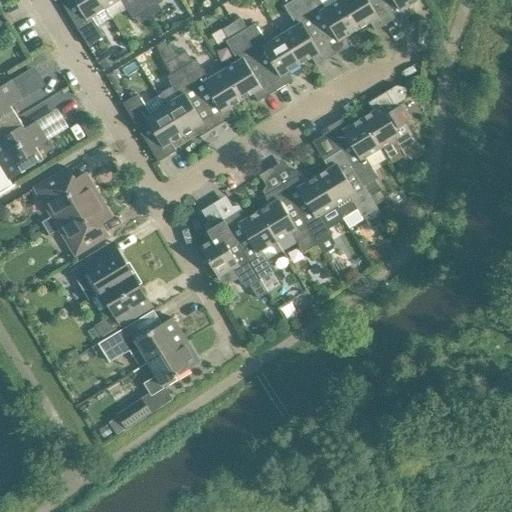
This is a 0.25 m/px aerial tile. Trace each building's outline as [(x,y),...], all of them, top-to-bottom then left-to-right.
[(106,8),(101,0),(60,0),(88,46),(104,36),(91,16),(106,8)] [(133,19),(148,10),(142,0),(101,0),(106,8),(106,7),(112,17),(126,8),(133,19)] [(142,0),(148,10),(163,0),(162,0),(142,0)] [(334,55),(300,0),(285,0),(287,3),(284,5),(296,25),(281,34),(300,64),(311,57),(317,66),(334,55)] [(300,0),(334,55),(351,45),(346,36),(358,29),(340,0),(300,0)] [(395,25),(396,25),(380,0),(340,0),(358,29),(370,22),(375,30),(392,20),(395,25)] [(380,0),(396,25),(413,15),(408,6),(417,0),(380,0)] [(255,23),(247,28),(241,17),(234,21),(276,91),(293,80),(288,71),(300,64),(281,34),(267,43),(255,23)] [(258,101),(276,91),(234,21),(224,27),(231,38),(225,41),(237,61),(223,70),(241,100),(253,93),(258,101)] [(241,100),(223,70),(208,79),(196,59),(192,61),(186,50),(175,57),(217,126),(235,115),(229,107),(241,100)] [(200,137),(217,126),(175,57),(164,63),(171,74),(167,76),(173,86),(158,95),(186,141),(198,134),(200,137)] [(0,86),(0,99),(16,90),(11,80),(0,86)] [(362,118),(380,148),(394,139),(407,159),(409,158),(411,160),(421,154),(419,151),(422,150),(404,121),(410,117),(404,108),(401,110),(400,107),(397,109),(395,105),(405,99),(407,90),(398,88),(397,85),(368,102),(374,111),(362,118)] [(0,130),(19,119),(18,117),(11,106),(22,99),(16,90),(0,99),(0,130)] [(158,95),(144,104),(138,94),(123,103),(158,162),(176,151),(175,148),(186,141),(158,95)] [(380,148),(362,118),(350,125),(345,116),(327,127),(340,150),(370,196),(380,190),(374,179),(377,177),(371,167),(386,158),(380,148)] [(0,157),(42,132),(36,121),(24,128),(19,119),(0,130),(0,157)] [(0,191),(1,193),(13,186),(9,179),(43,159),(36,147),(47,140),(42,132),(0,157),(0,191)] [(329,168),(317,176),(335,206),(335,205),(342,218),(357,209),(362,217),(363,218),(364,217),(369,226),(382,218),(383,218),(375,205),(370,196),(340,150),(323,160),(329,168)] [(46,229),(98,198),(93,190),(94,187),(85,172),(75,179),(68,167),(34,188),(51,216),(42,222),(46,229)] [(300,174),(282,185),(318,243),(324,254),(333,248),(333,240),(331,236),(333,234),(320,214),(335,206),(317,176),(305,183),(300,174)] [(303,252),(318,243),(282,185),(265,195),(270,204),(258,211),(283,251),(297,242),(303,252)] [(98,198),(46,229),(49,235),(59,229),(75,255),(109,235),(102,224),(112,218),(105,206),(103,205),(98,198)] [(241,210),(224,220),(260,279),(268,292),(280,285),(272,271),(274,270),(268,260),(283,251),(258,211),(247,218),(241,210)] [(212,239),(200,247),(218,277),(233,268),(245,288),(249,285),(258,299),(268,292),(260,279),(224,220),(207,231),(212,239)] [(113,242),(70,268),(77,280),(89,300),(90,302),(93,300),(133,275),(132,274),(113,242)] [(95,326),(87,330),(93,340),(101,335),(101,336),(152,306),(133,275),(93,300),(99,310),(108,305),(113,314),(94,325),(95,326)] [(148,362),(186,339),(173,317),(141,336),(131,342),(136,351),(140,349),(148,362)] [(109,337),(98,344),(109,363),(129,351),(131,354),(136,351),(131,342),(141,336),(133,323),(109,337)] [(186,339),(148,362),(156,376),(144,383),(151,395),(177,380),(175,376),(199,361),(186,339)] [(150,412),(141,399),(117,415),(126,428),(150,412)]
